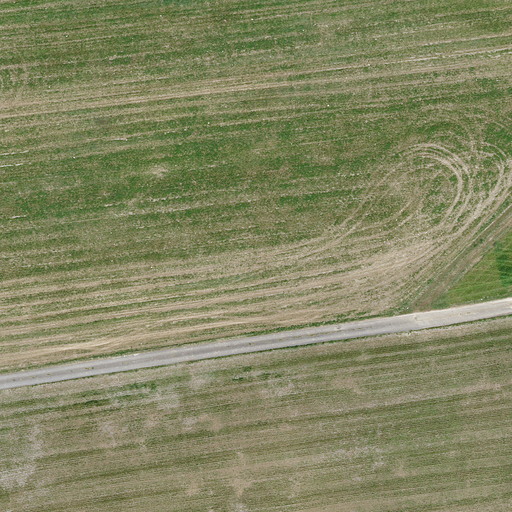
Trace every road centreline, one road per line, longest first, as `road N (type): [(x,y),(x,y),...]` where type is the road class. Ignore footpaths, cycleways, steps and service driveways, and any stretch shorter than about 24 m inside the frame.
road 1 (track): [(0,383),(511,302)]
road 2 (track): [(511,211),(409,318)]
